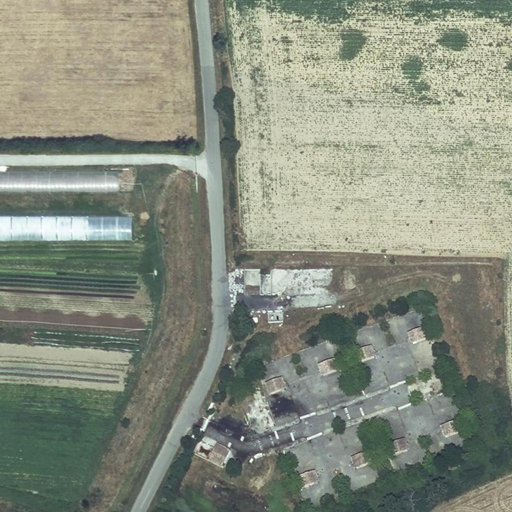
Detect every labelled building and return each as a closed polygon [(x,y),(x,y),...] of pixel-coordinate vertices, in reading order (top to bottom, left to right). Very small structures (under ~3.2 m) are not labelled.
[(0,194),(119,194),(119,171),(0,171),(0,194)] [(268,321),(282,322),(283,311),(268,310),(268,321)] [(407,333),(411,344),(429,338),(425,326),(407,333)] [(311,347),(315,357),(325,353),(321,343),(311,347)] [(354,352),(358,364),(375,357),(372,346),(354,352)] [(317,365),(321,376),(339,370),(335,359),(317,365)] [(265,384),(268,395),(286,389),(282,378),(265,384)] [(441,426),(445,437),(462,431),(458,420),(441,426)] [(445,440),(449,454),(465,448),(460,435),(445,440)] [(387,446),(391,457),(408,451),(405,440),(387,446)] [(208,462),(222,469),(230,452),(217,445),(208,462)] [(351,458),(355,469),(372,463),(368,452),(351,458)] [(297,478),(301,489),(319,483),(315,472),(297,478)]
